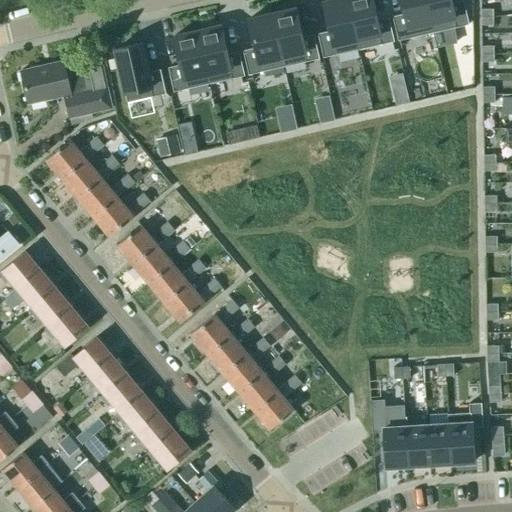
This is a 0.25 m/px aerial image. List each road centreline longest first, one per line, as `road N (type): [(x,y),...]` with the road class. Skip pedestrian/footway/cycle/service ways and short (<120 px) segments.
road 1 (residential): [(288,511),(0,166)]
road 2 (unclassified): [(0,38),(168,0)]
